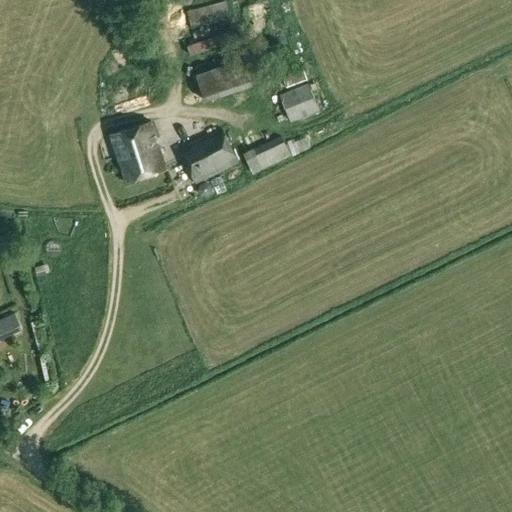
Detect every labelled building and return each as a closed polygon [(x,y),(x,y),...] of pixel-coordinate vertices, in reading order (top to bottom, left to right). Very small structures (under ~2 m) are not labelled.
[(187,11),(191,28),(231,17),(226,1),(187,11)] [(251,83),(243,58),(196,74),(205,99),(251,83)] [(320,110),(309,83),(280,95),(291,122),(320,110)] [(151,121),(110,134),(126,182),(167,169),(151,121)] [(222,127),(179,147),(196,184),(239,162),(222,127)] [(286,144),(281,135),(253,149),(243,153),(253,174),(292,155),(291,154),(309,146),(304,136),(286,144)] [(0,321),(0,338),(22,328),(15,314),(0,321)]
